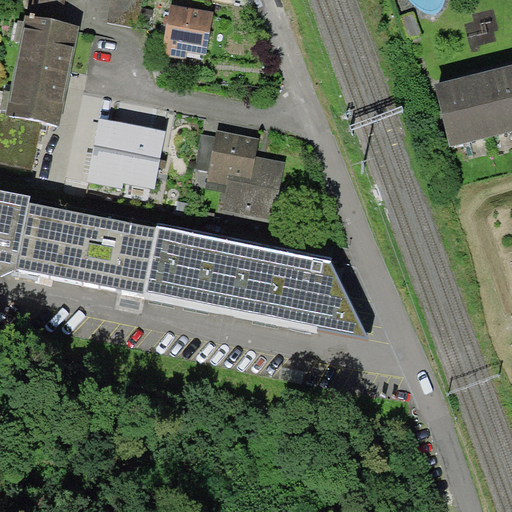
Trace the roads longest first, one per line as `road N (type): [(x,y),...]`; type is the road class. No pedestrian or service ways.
road 1 (residential): [(312,118),(474,511)]
road 2 (residential): [(312,118),(124,90)]
